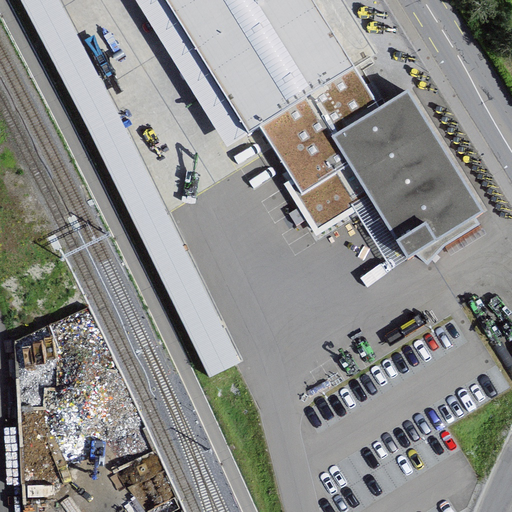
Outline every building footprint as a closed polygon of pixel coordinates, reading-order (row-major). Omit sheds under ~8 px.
[(58,0),(19,0),(210,378),(241,362),(58,0)] [(247,130),(166,0),(135,0),(225,144),(247,130)] [(260,121),(353,65),(312,0),(166,0),(247,130),(260,121)] [(377,103),(353,65),(260,121),(294,175),(283,181),(316,234),(375,198),(333,130),(377,103)] [(377,103),(333,130),(375,198),(409,254),(484,209),(408,85),(377,103)] [(51,405),(19,406),(20,436),(52,435),(51,405)]
